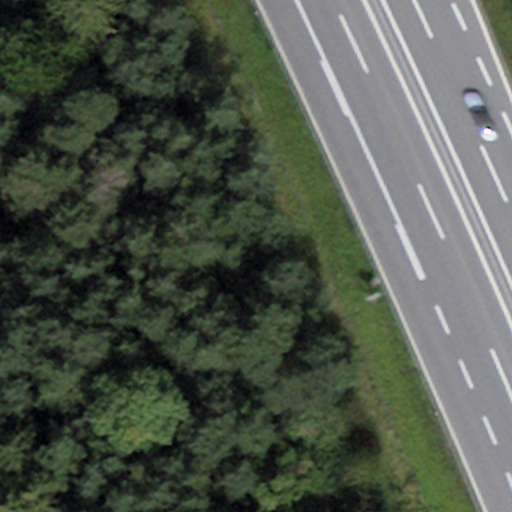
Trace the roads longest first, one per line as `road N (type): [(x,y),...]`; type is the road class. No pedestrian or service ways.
road 1 (trunk): [(333,0),(511,395)]
road 2 (trunk): [(511,202),(418,0)]
